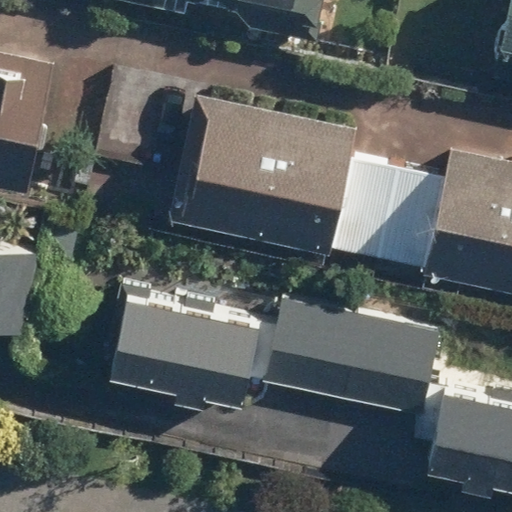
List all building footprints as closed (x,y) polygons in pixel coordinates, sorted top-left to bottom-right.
[(141,0),(316,41),(325,0),(141,0)] [(511,0),(510,0),(502,42),(511,44),(511,0)] [(0,172),(35,179),(61,46),(0,34),(0,172)] [(334,253),(355,146),(362,113),(199,81),(172,222),(334,253)] [(440,162),(419,270),(511,288),(511,142),(447,130),(440,162)] [(88,190),(127,196),(134,153),(80,144),(76,172),(91,175),(88,190)] [(44,235),(0,226),(0,322),(27,327),(44,235)] [(438,316),(277,284),(260,372),(421,404),(438,316)] [(249,370),(260,314),(124,288),(109,364),(245,391),(249,370)] [(511,390),(432,375),(417,449),(511,467),(511,390)]
